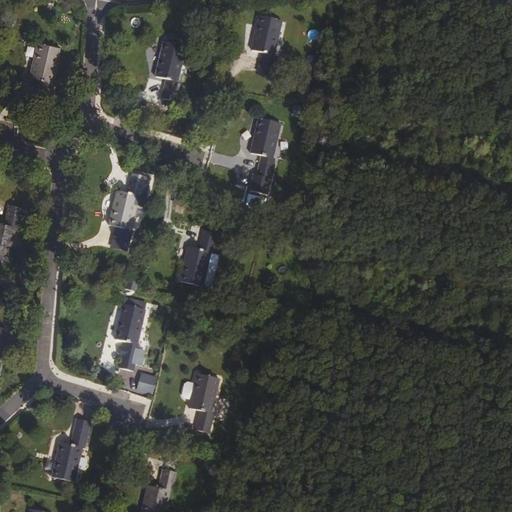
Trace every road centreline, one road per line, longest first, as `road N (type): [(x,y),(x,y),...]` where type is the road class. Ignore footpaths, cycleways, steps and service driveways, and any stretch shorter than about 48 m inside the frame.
road 1 (residential): [(59,157),(43,378)]
road 2 (residential): [(96,0),(86,124)]
